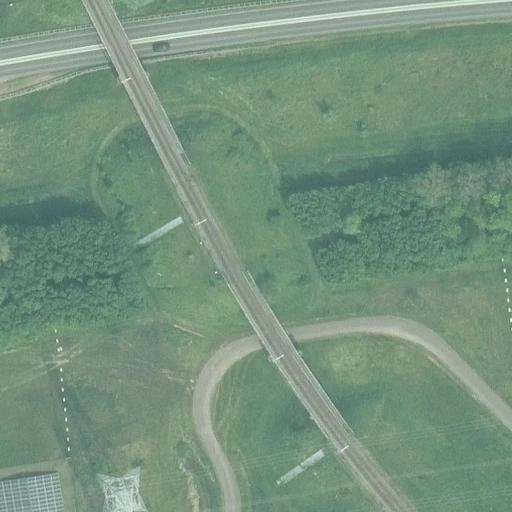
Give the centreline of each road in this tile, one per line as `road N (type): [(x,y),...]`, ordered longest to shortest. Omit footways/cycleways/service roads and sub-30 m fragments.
road 1 (trunk): [(511,0),(0,66)]
road 2 (unclassified): [(511,423),(430,340),(392,322),(237,349),(212,367),(197,396),(202,434),(234,511)]
